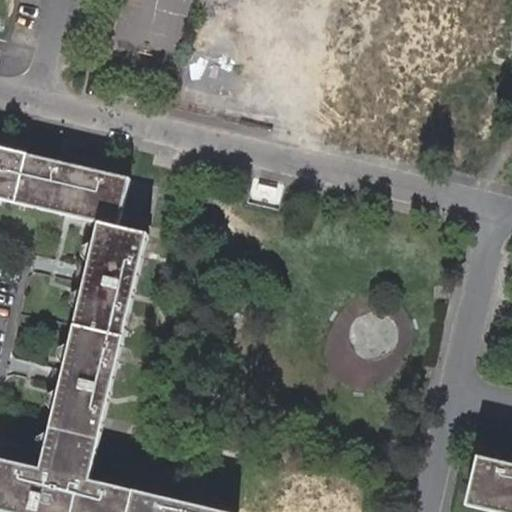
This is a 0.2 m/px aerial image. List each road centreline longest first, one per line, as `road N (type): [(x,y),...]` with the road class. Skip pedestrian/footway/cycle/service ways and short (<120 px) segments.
road 1 (residential): [(500,208),(0,91)]
road 2 (residential): [(500,208),(456,392)]
road 3 (unknown): [(285,158),(329,0)]
road 4 (residential): [(456,392),(428,511)]
